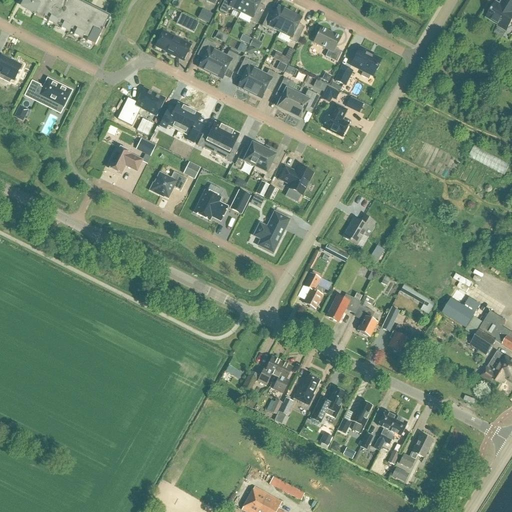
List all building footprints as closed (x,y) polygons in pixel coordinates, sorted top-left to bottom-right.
[(29,0),(39,5),(34,16),(42,20),(44,17),(50,20),(48,23),(55,26),(56,24),(62,27),(61,29),(68,33),(69,30),(75,33),(73,36),(81,40),(82,37),(88,39),(86,42),(94,46),(108,18),(71,0),(29,0)] [(240,13),(246,0),(232,0),(232,2),(228,0),(224,0),(219,11),(226,15),(229,8),(240,13)] [(246,0),(240,13),(251,19),(250,22),(256,26),(265,8),(259,5),(261,0),(246,0)] [(511,3),(505,0),(503,0),(500,6),(496,3),(487,19),(499,26),(498,27),(506,32),(511,22),(511,3)] [(280,33),(289,14),(278,8),(275,14),(270,11),(262,27),(267,30),(269,28),(280,33)] [(208,24),(213,15),(202,10),(197,19),(208,24)] [(289,14),(280,33),(291,39),(289,41),(296,45),(304,28),(298,25),(301,20),(289,14)] [(189,20),(184,30),(193,34),(198,24),(189,20)] [(483,33),(481,37),(494,42),(498,32),(480,24),(477,31),(483,33)] [(336,63),(342,53),(335,50),(341,39),(320,29),(313,44),(328,51),(325,58),(336,63)] [(162,31),(154,48),(164,53),(183,63),(191,45),(162,31)] [(210,75),(218,57),(212,54),(216,46),(205,40),(197,54),(204,57),(198,69),(210,75)] [(249,48),(246,54),(251,57),(254,51),(249,48)] [(372,77),(380,61),(369,56),(370,54),(360,49),(351,66),(363,72),(361,77),(368,81),(370,76),(372,77)] [(225,60),(218,57),(210,75),(221,80),(226,71),(227,68),(234,71),(241,58),(229,52),(225,60)] [(281,57),(278,62),(287,66),(290,61),(281,57)] [(0,74),(0,75),(14,81),(21,67),(1,58),(0,58),(0,74)] [(249,94),(260,73),(254,71),(256,65),(244,59),(238,73),(244,76),(238,88),(249,94)] [(287,67),(284,74),(292,78),(295,71),(287,67)] [(345,86),(352,72),(342,68),(335,81),(345,86)] [(260,73),(249,94),(261,100),(267,87),(274,90),(280,77),(268,71),(266,76),(260,73)] [(289,114),(297,96),(291,93),(295,85),(284,79),(276,93),(283,97),(277,108),(289,114)] [(70,92),(57,85),(49,81),(47,80),(42,89),(38,87),(39,86),(31,82),(24,96),(32,100),(35,94),(62,108),(70,92)] [(327,88),(322,100),(329,103),(332,98),(335,100),(338,93),(327,88)] [(126,101),(117,120),(131,127),(140,109),(155,117),(164,100),(144,90),(136,106),(126,101)] [(297,96),(289,114),(300,120),(306,108),(312,111),(320,97),(308,91),(304,99),(297,96)] [(231,93),(228,101),(244,106),(247,98),(231,93)] [(166,112),(159,127),(165,130),(167,127),(177,133),(188,111),(177,105),(174,110),(169,107),(166,112)] [(325,117),(322,123),(323,125),(324,126),(322,130),(343,140),(350,125),(343,122),(347,112),(335,106),(330,116),(329,116),(329,117),(327,116),(325,117)] [(188,111),(177,133),(188,138),(187,141),(193,144),(200,130),(203,124),(198,122),(200,117),(188,111)] [(16,114),(14,119),(23,123),(25,118),(16,114)] [(202,135),(197,146),(213,155),(226,130),(214,124),(208,137),(202,135)] [(94,130),(90,137),(98,141),(101,134),(94,130)] [(226,130),(213,155),(231,163),(237,152),(231,149),(238,136),(226,130)] [(150,157),(156,147),(141,140),(136,150),(150,157)] [(254,168),(264,148),(258,146),(252,145),(246,156),(240,153),(234,165),(240,168),(243,163),(254,168)] [(136,172),(142,161),(130,155),(117,148),(107,168),(120,175),(125,166),(136,172)] [(264,148),(254,168),(253,171),(264,176),(262,179),(269,183),(275,170),(269,168),(275,156),(270,152),(264,149),(264,148)] [(194,180),(200,169),(189,164),(183,175),(194,180)] [(308,186),(307,184),(312,175),(299,168),(295,176),(293,174),(293,173),(285,168),(279,180),(290,186),(288,190),(301,196),(304,190),(306,189),(308,186)] [(186,180),(173,173),(170,179),(159,174),(153,185),(153,184),(149,191),(156,195),(157,194),(168,200),(173,189),(180,192),(186,180)] [(261,198),(266,187),(261,184),(255,195),(261,198)] [(270,186),(264,199),(269,201),(275,188),(270,186)] [(216,196),(213,194),(208,192),(205,191),(194,213),(210,221),(212,216),(216,217),(215,218),(221,221),(228,207),(219,202),(221,199),(216,196)] [(250,197),(239,191),(229,209),(241,215),(250,197)] [(261,240),(258,246),(273,254),(289,221),(275,213),(267,229),(260,225),(254,237),(261,240)] [(376,224),(364,217),(360,224),(354,220),(343,239),(356,247),(367,229),(371,232),(376,224)] [(345,263),(349,257),(327,246),(323,252),(345,263)] [(304,259),(311,263),(314,258),(307,254),(304,259)] [(370,273),(367,280),(370,282),(376,271),(370,268),(368,272),(370,273)] [(320,280),(311,275),(309,274),(302,287),(310,292),(303,305),(310,308),(309,309),(313,311),(314,310),(315,311),(319,303),(320,304),(322,299),(321,298),(325,291),(317,287),(320,280)] [(461,283),(468,288),(470,284),(456,275),(454,279),(461,283)] [(461,303),(469,289),(468,288),(461,283),(452,298),(461,303)] [(373,285),(367,295),(372,298),(378,288),(373,285)] [(432,304),(442,309),(452,291),(442,285),(432,304)] [(335,287),(334,291),(346,295),(347,291),(335,287)] [(354,315),(360,303),(347,296),(344,300),(338,297),(334,304),(326,318),(339,324),(340,325),(344,317),(343,316),(346,311),(354,315)] [(367,304),(371,306),(373,301),(364,296),(360,305),(365,307),(367,304)] [(451,301),(442,315),(466,331),(475,317),(451,301)] [(369,338),(373,330),(375,330),(376,327),(375,326),(376,324),(370,321),(374,314),(366,310),(359,323),(361,324),(357,332),(362,335),(362,336),(367,339),(367,338),(369,338)] [(397,313),(391,310),(381,330),(387,333),(397,313)] [(511,334),(502,328),(505,322),(490,313),(484,323),(475,337),(470,345),(487,356),(496,342),(511,352),(511,334)] [(475,337),(484,323),(475,317),(467,331),(466,331),(475,337)] [(405,339),(409,332),(397,326),(394,333),(393,333),(390,339),(392,340),(388,348),(393,350),(393,352),(396,353),(398,352),(399,353),(403,346),(404,345),(406,343),(405,341),(406,339),(405,339)] [(383,357),(388,342),(374,337),(368,352),(383,357)] [(511,361),(498,353),(487,369),(485,368),(480,377),(491,383),(493,380),(501,384),(505,378),(511,382),(511,361)] [(274,378),(281,364),(271,359),(265,370),(263,369),(256,382),(264,387),(270,376),(274,378)] [(281,364),(274,378),(277,380),(271,390),(280,395),(287,382),(285,380),(291,369),(281,364)] [(206,378),(212,382),(219,373),(213,368),(206,378)] [(250,392),(259,376),(251,372),(242,387),(250,392)] [(318,382),(306,376),(299,391),(297,390),(293,399),(303,403),(308,406),(312,397),(311,397),(318,382)] [(329,402),(321,398),(310,420),(318,424),(323,414),(325,410),(337,416),(340,408),(338,408),(345,394),(335,389),(329,402)] [(257,391),(256,397),(268,400),(269,393),(257,391)] [(249,399),(246,405),(253,408),(256,402),(249,399)] [(285,399),(278,412),(286,416),(292,403),(285,399)] [(269,412),(276,416),(281,405),(275,401),(269,412)] [(365,420),(371,407),(361,402),(355,416),(353,415),(350,422),(363,428),(367,421),(365,420)] [(389,432),(395,419),(390,416),(389,415),(387,414),(386,414),(384,413),(377,427),(383,430),(378,440),(383,443),(386,437),(389,432)] [(386,437),(383,443),(384,443),(381,449),(386,452),(394,435),(400,438),(406,424),(404,423),(404,422),(402,421),(400,421),(395,419),(389,432),(387,437),(386,437)] [(338,431),(344,434),(349,423),(343,420),(338,431)] [(360,447),(366,450),(372,437),(366,435),(360,447)] [(323,436),(320,443),(329,448),(332,440),(323,436)] [(424,459),(432,442),(420,436),(411,453),(409,459),(403,456),(398,465),(410,470),(414,461),(417,456),(424,459)] [(350,454),(355,441),(348,438),(344,452),(350,454)] [(336,463),(340,454),(330,449),(326,458),(336,463)] [(393,466),(400,453),(394,450),(388,463),(393,466)] [(376,454),(368,464),(374,468),(382,458),(376,454)] [(396,468),(392,477),(399,480),(403,472),(396,468)] [(304,494),(273,477),(269,485),(300,502),(304,494)] [(279,511),(277,511),(281,503),(255,489),(242,511),(279,511)]
